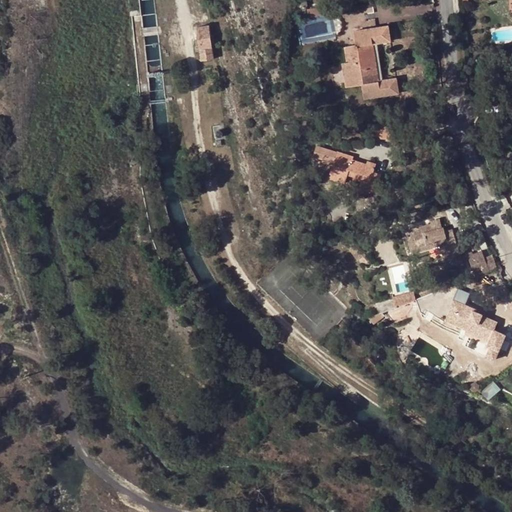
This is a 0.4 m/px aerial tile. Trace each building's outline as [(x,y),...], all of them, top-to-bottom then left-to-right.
[(308,9),(309,17),(323,15),(321,7),(308,9)] [(209,26),(196,28),(200,61),(213,60),(211,49),(217,49),(216,32),(209,34),(209,26)] [(391,41),(389,26),(354,31),(356,45),(345,47),(347,62),(342,63),(346,87),(362,85),(364,98),(399,93),(396,78),(379,80),(374,43),(391,41)] [(347,62),(345,47),(334,48),(336,64),(331,65),(334,88),(346,87),(342,63),(347,62)] [(391,124),(372,123),(372,137),(377,137),(377,138),(391,138),(391,124)] [(368,190),(376,192),(382,176),(374,173),(377,164),(368,161),(368,165),(354,160),(355,157),(337,151),(337,152),(317,146),(313,156),(330,161),(331,160),(334,161),(329,178),(345,183),(348,175),(362,180),(370,183),(368,190)] [(370,183),(362,180),(360,188),(367,191),(368,190),(370,183)] [(443,228),(441,218),(432,221),(432,223),(406,230),(412,253),(429,249),(428,244),(439,241),(440,246),(446,267),(462,263),(460,253),(459,253),(455,236),(450,237),(448,230),(445,231),(445,227),(443,228)] [(483,274),(477,262),(475,254),(468,257),(475,277),(483,274)] [(483,274),(498,268),(493,256),(477,262),(483,274)] [(452,299),(455,300),(466,305),(470,295),(469,293),(460,289),(457,290),(456,292),(451,295),(452,299)] [(396,307),(416,300),(414,291),(393,296),(396,307)] [(417,299),(416,300),(396,307),(382,312),(385,316),(387,318),(395,323),(408,318),(414,308),(413,304),(417,303),(417,299)] [(487,356),(495,360),(506,335),(495,330),(498,323),(483,316),(483,314),(479,313),(474,311),(475,309),(466,305),(455,300),(451,309),(455,311),(451,320),(472,329),(471,332),(470,334),(488,342),(487,346),(490,348),(487,356)] [(451,309),(446,321),(471,332),(472,329),(451,320),(455,311),(451,309)] [(382,312),(372,316),(374,323),(385,316),(382,312)] [(410,354),(404,350),(401,355),(406,362),(410,354)] [(494,380),(481,391),(488,398),(501,388),(494,380)] [(434,414),(441,422),(449,415),(442,407),(434,414)]
